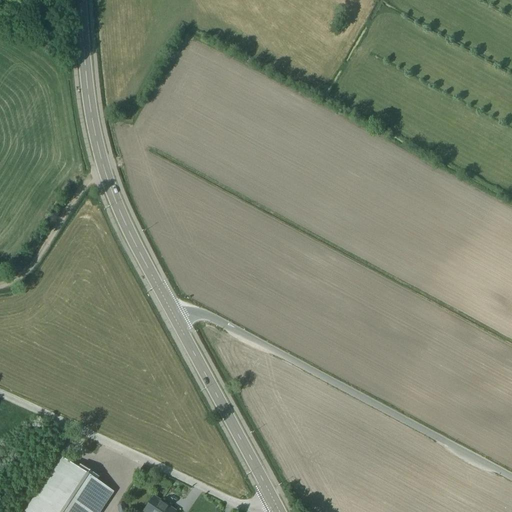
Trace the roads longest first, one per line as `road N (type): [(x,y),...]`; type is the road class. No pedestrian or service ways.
road 1 (unclassified): [(511,479),(203,315),(175,323)]
road 2 (secondary): [(175,323),(98,154),(81,0)]
road 3 (unclassified): [(258,511),(0,395)]
road 4 (secondary): [(277,511),(175,323)]
road 5 (track): [(0,286),(32,265),(83,186),(105,176)]
